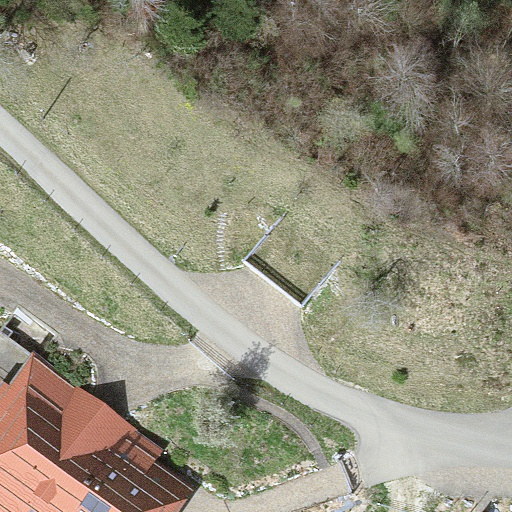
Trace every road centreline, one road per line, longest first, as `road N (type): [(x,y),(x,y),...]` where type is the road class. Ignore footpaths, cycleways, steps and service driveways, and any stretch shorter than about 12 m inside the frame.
road 1 (unclassified): [(0,124),(231,341),(326,397),(511,457)]
road 2 (track): [(231,341),(179,366),(137,367),(0,274)]
road 3 (track): [(418,432),(348,477),(249,511)]
